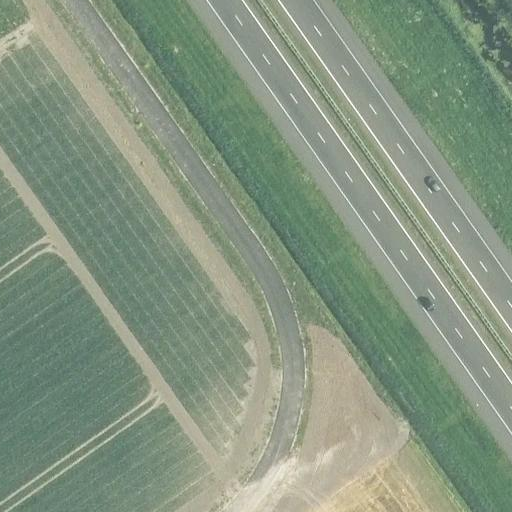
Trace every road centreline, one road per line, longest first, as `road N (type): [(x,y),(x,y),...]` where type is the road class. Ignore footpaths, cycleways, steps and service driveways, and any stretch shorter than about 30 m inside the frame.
road 1 (track): [(236,511),(257,490),(275,447),(286,396),(282,313),(263,274),(69,0)]
road 2 (motorway): [(221,0),(511,411)]
road 3 (motorway): [(511,293),(304,0)]
